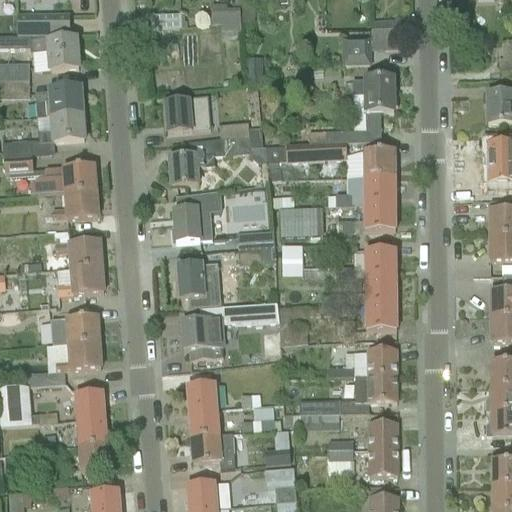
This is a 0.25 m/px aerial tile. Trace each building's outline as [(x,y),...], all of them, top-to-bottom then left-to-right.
[(232,0),(233,11),(257,11),(257,0),(232,0)] [(238,14),(225,14),(225,10),(209,10),(209,32),(238,32),(238,14)] [(254,12),(241,12),(241,28),(254,28),(254,12)] [(150,37),(180,33),(179,19),(149,20),(150,37)] [(16,41),(67,41),(67,21),(16,21),(16,41)] [(398,27),(371,28),(372,46),(383,45),(383,55),(399,55),(398,45),(398,27)] [(18,42),(0,42),(0,55),(26,55),(30,54),(30,58),(34,58),(35,74),(49,72),(49,77),(58,76),(78,75),(75,45),(55,46),(48,47),(48,43),(32,45),(30,43),(18,42)] [(369,44),(342,45),(342,70),(369,70),(369,56),(369,46),(369,44)] [(500,84),(511,82),(511,46),(501,48),(502,64),(498,64),(500,84)] [(245,82),(262,82),(261,63),(245,63),(245,82)] [(0,85),(28,86),(28,70),(0,69),(0,85)] [(364,86),(351,86),(351,88),(351,98),(351,101),(352,101),(364,101),(365,132),(366,132),(379,132),(380,132),(380,118),(393,118),(392,85),(376,85),(375,83),(372,85),(364,85),(364,86)] [(0,100),(29,101),(28,86),(0,85),(0,100)] [(36,124),(51,123),(81,121),(79,95),(34,98),(36,124)] [(511,99),(506,100),(486,101),(487,131),(511,129),(511,99)] [(184,108),(164,109),(167,140),(187,138),(190,138),(209,136),(206,106),(188,107),(184,108)] [(51,123),(36,124),(38,146),(39,150),(53,149),(83,146),(81,121),(51,123)] [(219,145),(248,142),(248,135),(247,129),(217,131),(219,145)] [(260,135),(248,135),(248,142),(249,155),(262,154),(260,135)] [(324,139),(309,139),(309,151),(325,151),(345,150),(366,149),(366,137),(353,137),(324,139)] [(249,155),(248,142),(219,145),(180,150),(181,163),(168,164),(171,193),(197,191),(196,174),(213,173),(213,163),(248,161),(250,161),(249,155)] [(3,163),(31,162),(30,147),(2,148),(3,163)] [(309,151),(284,153),(285,168),(345,165),(345,162),(345,150),(325,151),(309,151)] [(511,150),(508,151),(488,151),(488,191),(508,191),(511,191),(511,150)] [(284,153),(264,154),(265,169),(266,187),(280,186),(279,168),(285,168),(284,153)] [(250,161),(248,161),(256,170),(265,169),(264,154),(262,154),(249,155),(250,161)] [(363,184),(394,184),(394,157),(363,157),(363,184)] [(31,162),(3,163),(5,179),(9,179),(9,183),(46,181),(46,184),(41,185),(39,185),(37,186),(36,186),(35,188),(34,189),(31,188),(30,196),(30,202),(64,200),(95,197),(93,171),(62,173),(62,174),(44,175),(32,177),(31,162)] [(363,184),(346,184),(346,200),(352,200),(352,211),(363,211),(394,210),(394,184),(363,184)] [(53,227),(77,225),(97,224),(95,197),(64,200),(66,214),(52,215),(53,227)] [(174,235),(171,235),(172,246),(175,246),(175,249),(211,246),(209,218),(220,218),(219,199),(175,204),(176,217),(172,217),(174,235)] [(346,200),(336,201),(336,213),(352,212),(352,200),(346,200)] [(364,238),(374,238),(394,237),(394,210),(363,211),(364,238)] [(321,214),(279,216),(280,243),(307,242),(322,241),(321,214)] [(511,214),(488,215),(489,242),(511,241),(511,214)] [(335,239),(352,239),(352,227),(335,227),(335,239)] [(275,269),(272,237),(235,240),(237,256),(261,254),(262,270),(275,269)] [(511,241),(489,242),(489,268),(509,268),(511,267),(511,241)] [(101,273),(99,247),(54,250),(55,260),(70,259),(71,275),(101,273)] [(298,252),(280,252),(281,275),(281,284),(299,284),(298,275),(298,252)] [(261,254),(237,256),(238,272),(262,270),(261,254)] [(364,284),(395,283),(395,256),(364,257),(364,284)] [(40,268),(23,269),(24,278),(40,277),(40,268)] [(179,305),(199,303),(215,302),(212,270),(177,273),(179,305)] [(71,275),(56,276),(58,303),(59,303),(83,301),(103,299),(101,273),(71,275)] [(335,285),(353,285),(353,273),(335,273),(335,285)] [(511,282),(501,282),(501,296),(490,296),(490,322),(511,322),(511,282)] [(395,283),(364,284),(364,299),(364,310),(395,310),(395,283)] [(353,299),(320,300),(319,311),(320,312),(320,313),(322,313),(335,312),(353,312),(353,311),(353,299)] [(204,327),(181,328),(183,357),(189,356),(190,366),(222,364),(220,330),(235,329),(235,332),(277,329),(275,309),(234,312),(203,314),(204,327)] [(365,337),(376,337),(396,337),(395,310),(364,310),(364,311),(365,337)] [(320,312),(308,312),(308,322),(322,321),(322,318),(322,313),(320,313),(320,312)] [(51,352),(69,351),(98,349),(97,322),(50,325),(51,352)] [(511,322),(490,322),(490,349),(511,348),(511,322)] [(335,347),(353,347),(353,327),(335,327),(335,347)] [(280,351),(306,350),(305,336),(279,337),(280,351)] [(57,378),(80,376),(100,375),(98,349),(69,351),(70,366),(56,367),(57,378)] [(367,383),(396,383),(395,356),(367,357),(367,383)] [(511,367),(490,368),(491,394),(511,393),(511,367)] [(327,384),(352,383),(351,374),(327,374),(327,384)] [(27,392),(64,390),(63,379),(26,381),(27,392)] [(396,409),(396,383),(367,383),(354,383),(354,407),(298,407),(298,421),(299,421),(338,420),(368,420),(368,410),(396,409)] [(188,418),(216,415),(214,389),(186,391),(188,418)] [(511,393),(491,394),(491,402),(487,402),(485,407),(485,418),(491,418),(511,417),(511,393)] [(27,394),(0,396),(0,431),(30,430),(37,429),(37,421),(30,422),(27,394)] [(77,426),(104,424),(102,398),(75,400),(77,426)] [(250,400),(240,401),(241,413),(251,413),(250,400)] [(190,443),(218,441),(216,415),(188,418),(190,443)] [(486,443),(492,443),(511,442),(511,417),(491,418),(491,427),(488,427),(485,432),(486,443)] [(79,452),(106,450),(104,424),(77,426),(79,452)] [(273,426),(251,427),(252,439),(268,438),(274,437),(273,426)] [(242,439),(252,439),(251,427),(241,428),(242,439)] [(218,441),(190,443),(192,470),(212,468),(219,467),(220,475),(234,473),(232,460),(231,440),(218,441)] [(44,455),(55,454),(54,442),(43,443),(44,455)] [(327,465),(353,465),(354,445),(328,445),(327,465)] [(81,479),(88,478),(108,476),(106,450),(79,452),(81,479)] [(45,466),(56,465),(55,454),(44,455),(45,466)] [(288,456),(264,458),(265,472),(289,470),(288,456)] [(511,466),(492,467),(492,492),(511,491),(511,466)] [(391,473),(348,473),(348,511),(391,511),(392,504),(394,504),(394,485),(391,485),(391,473)] [(292,475),(264,477),(265,494),(274,493),(294,492),(292,475)] [(206,489),(186,490),(187,511),(229,511),(228,488),(214,489),(214,488),(206,489)] [(492,511),(511,511),(511,491),(492,492),(492,511)] [(274,493),(275,509),(295,507),(294,492),(274,493)] [(313,494),(303,511),(308,511),(314,511),(313,494)] [(91,511),(119,511),(118,495),(90,498),(91,511)] [(21,498),(7,499),(8,511),(26,511),(30,511),(30,504),(29,497),(21,497),(21,498)]
